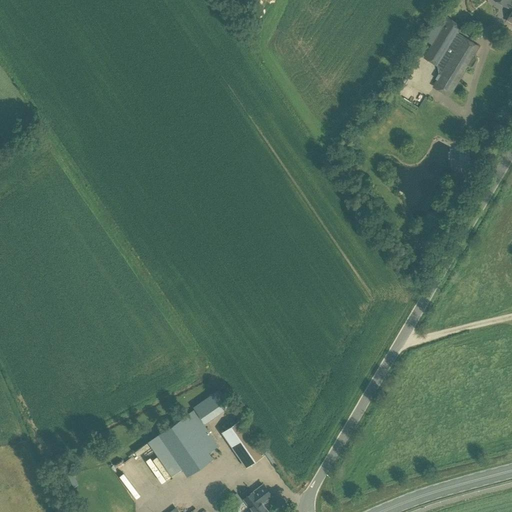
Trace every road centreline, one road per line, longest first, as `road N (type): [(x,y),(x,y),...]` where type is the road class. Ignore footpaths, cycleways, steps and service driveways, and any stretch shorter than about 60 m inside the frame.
road 1 (unclassified): [(305,511),(511,153)]
road 2 (primary): [(382,511),(511,471)]
